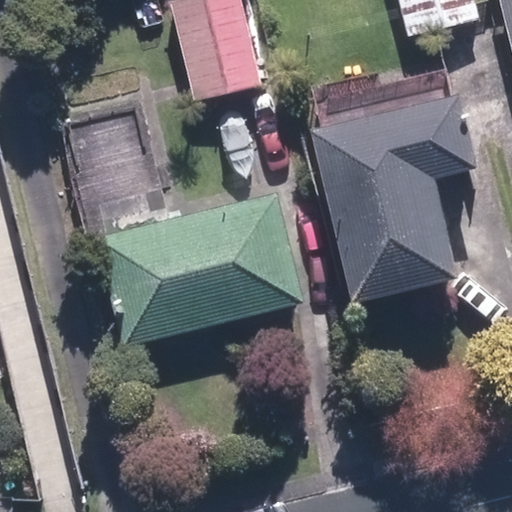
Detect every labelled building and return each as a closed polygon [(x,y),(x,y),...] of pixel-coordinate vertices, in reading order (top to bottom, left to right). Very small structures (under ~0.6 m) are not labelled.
[(246,0),(195,0),(179,4),(202,98),(266,83),(246,0)] [(477,0),(406,0),(415,37),(483,20),(477,0)] [(134,96),(63,117),(94,220),(164,199),(134,96)] [(468,98),(326,131),(366,300),(466,276),(442,174),(484,164),(468,98)] [(106,241),(132,347),(311,303),(284,197),(106,241)] [(0,376),(9,375),(0,340),(0,376)]
